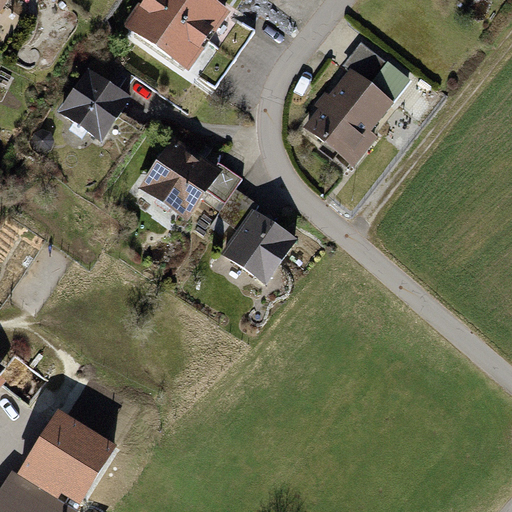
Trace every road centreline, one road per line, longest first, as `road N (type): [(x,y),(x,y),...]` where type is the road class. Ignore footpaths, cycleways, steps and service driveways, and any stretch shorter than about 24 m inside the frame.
road 1 (residential): [(342,0),(272,101),(270,131),(282,173),(511,379)]
road 2 (track): [(352,241),(511,39)]
